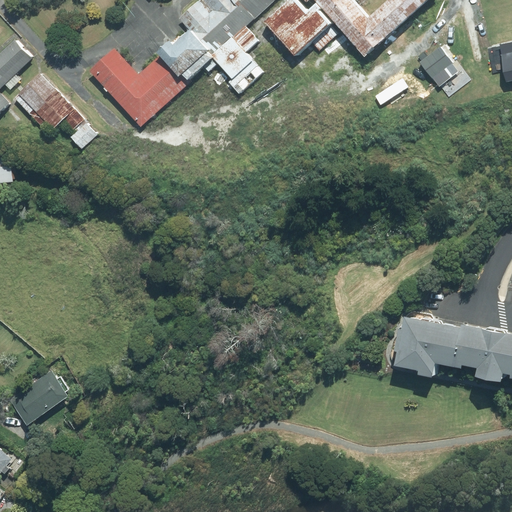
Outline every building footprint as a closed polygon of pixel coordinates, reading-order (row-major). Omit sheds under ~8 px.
[(289,0),(265,22),(295,55),(312,41),(320,50),(337,34),(329,25),(334,21),(365,54),(424,0),(393,0),(370,21),(351,0),(199,0),(177,21),(185,30),(139,71),(117,47),(89,72),(140,128),(191,82),(190,80),(213,60),(231,80),(228,82),(240,95),(264,73),(246,52),(259,41),(246,26),(275,0),(289,0)] [(0,89),(33,59),(16,40),(0,54),(0,114),(11,104),(0,92),(0,89)] [(511,52),(498,56),(504,84),(511,81),(511,52)] [(41,73),(16,96),(47,129),(54,122),(58,126),(64,120),(76,132),(70,137),(82,149),(99,134),(41,73)] [(277,100),(262,83),(240,102),(255,119),(277,100)] [(9,153),(0,154),(0,182),(12,181),(9,153)] [(402,317),(392,367),(432,376),(434,366),(458,371),(459,368),(475,371),(473,379),(498,384),(499,376),(508,377),(508,380),(511,380),(511,335),(457,325),(456,329),(402,317)] [(17,396),(35,421),(75,392),(57,367),(17,396)] [(0,443),(0,478),(17,456),(0,443)]
